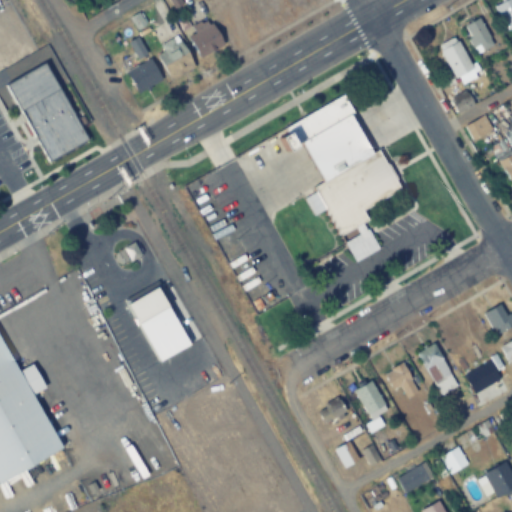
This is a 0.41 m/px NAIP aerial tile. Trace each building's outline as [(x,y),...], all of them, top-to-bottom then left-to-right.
[(511,0),(505,0),(493,7),(506,31),(511,27),(511,0)] [(189,27),(193,33),(186,37),(199,58),(222,44),(206,17),(189,27)] [(475,53),(491,45),(477,18),(461,27),(475,53)] [(158,44),(161,51),(155,54),(168,80),(193,67),(176,35),(158,44)] [(454,86),(473,78),(457,37),(438,45),(454,86)] [(160,79),(148,58),(124,71),(136,93),(160,79)] [(6,82),(43,160),(83,141),(45,63),(6,82)] [(276,139),(285,154),(294,148),(314,183),(306,188),(308,191),(296,198),(307,217),(317,210),(333,238),(347,230),(350,234),(336,242),(347,263),(370,249),(356,224),(360,221),(354,212),(393,189),(370,149),(364,153),(343,116),(346,114),(335,94),(275,129),(280,137),(276,139)] [(511,181),(511,153),(497,160),(507,184),(511,181)] [(155,361),(186,346),(157,287),(126,302),(155,361)] [(511,325),(500,303),(484,310),(496,333),(511,325)] [(511,370),(511,369),(511,338),(498,346),(511,370)] [(0,480),(58,447),(27,393),(42,384),(30,363),(16,371),(0,343),(0,480)] [(415,352),(438,394),(454,385),(432,343),(415,352)] [(381,373),(391,389),(397,385),(405,398),(417,390),(400,362),(381,373)] [(365,420),(384,412),(371,380),(352,388),(365,420)] [(330,421),(344,413),(335,397),(321,405),(330,421)] [(355,460),(344,442),(332,449),(342,467),(355,460)] [(465,464),(454,445),(435,457),(446,476),(465,464)] [(482,494),(490,490),(494,498),(511,489),(511,478),(503,461),(480,473),(485,483),(478,486),(482,494)] [(418,510),(418,511),(442,511),(437,501),(418,510)]
